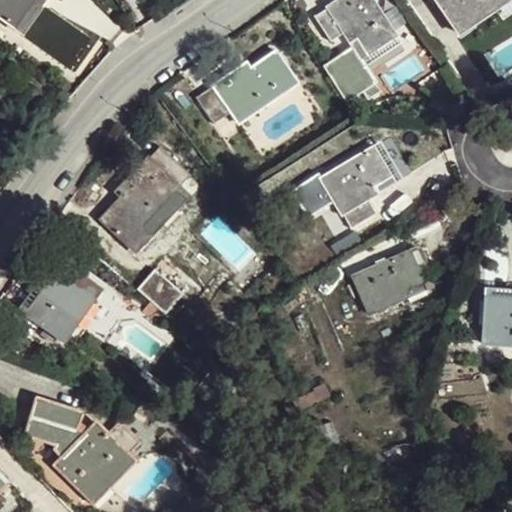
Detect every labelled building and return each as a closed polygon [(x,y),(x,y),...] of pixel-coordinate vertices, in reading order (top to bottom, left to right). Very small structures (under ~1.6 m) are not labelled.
[(0,0),(0,11),(13,23),(35,0),(36,0),(42,5),(46,0),(0,0)] [(339,0),(326,8),(342,34),(348,45),(354,43),(364,60),(393,43),(366,0),(339,0)] [(511,5),(511,0),(444,0),(464,34),(511,5)] [(329,42),(342,34),(326,8),(313,16),(329,42)] [(261,104),(265,110),(298,90),(276,56),(243,77),(240,72),(218,86),(196,100),(214,128),(232,117),(234,121),(261,104)] [(481,108),(471,94),(460,101),(469,115),(481,108)] [(238,128),(265,110),(261,104),(234,121),(238,128)] [(387,160),(379,144),(324,174),(309,183),(319,202),(335,193),(345,213),(348,211),(356,227),(381,213),(373,197),(384,192),(379,184),(396,176),(387,160)] [(144,226),(181,187),(192,175),(161,146),(139,169),(117,191),(122,197),(102,219),(136,253),(152,235),(144,226)] [(189,195),(181,187),(144,226),(152,235),(189,195)] [(416,265),(407,250),(352,281),(373,315),(406,296),(403,289),(408,286),(409,288),(425,280),(416,265)] [(156,270),(137,291),(164,316),(183,295),(156,270)] [(96,300),(59,272),(43,293),(27,314),(66,343),(96,300)] [(302,304),(291,292),(257,326),(263,339),(302,304)] [(511,345),(511,297),(487,295),(484,344),(511,345)] [(142,445),(120,424),(111,433),(99,422),(79,443),(59,464),(93,497),(142,445)] [(0,493),(12,482),(0,470),(0,493)]
